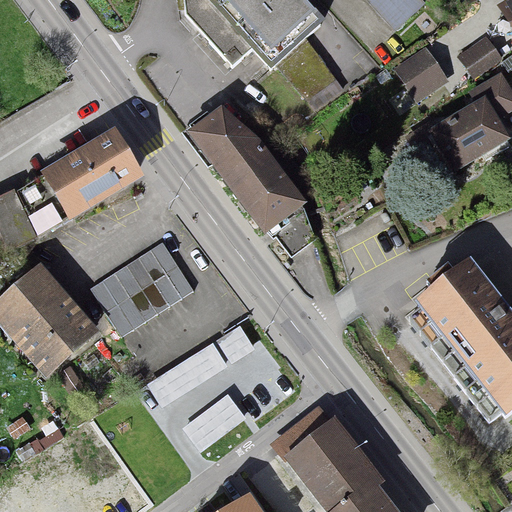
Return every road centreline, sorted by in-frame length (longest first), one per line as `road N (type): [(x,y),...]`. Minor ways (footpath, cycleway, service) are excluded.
road 1 (primary): [(100,69),(302,336)]
road 2 (residential): [(302,336),(416,264),(511,221)]
road 3 (residential): [(337,381),(166,511)]
road 4 (primary): [(337,381),(437,511)]
